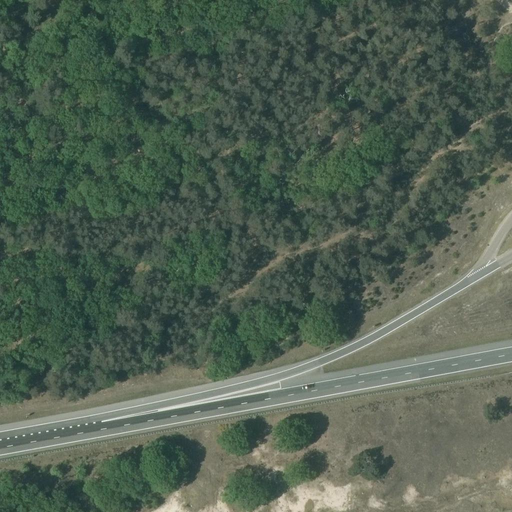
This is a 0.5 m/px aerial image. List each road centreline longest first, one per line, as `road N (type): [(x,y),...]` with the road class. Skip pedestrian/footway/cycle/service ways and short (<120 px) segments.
road 1 (motorway): [(511,354),(69,435)]
road 2 (motorway): [(476,277),(287,375),(98,418),(69,435)]
